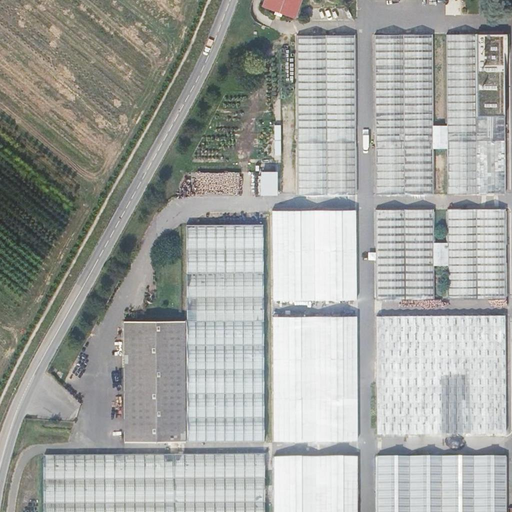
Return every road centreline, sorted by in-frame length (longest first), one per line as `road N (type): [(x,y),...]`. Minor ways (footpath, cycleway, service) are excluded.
road 1 (tertiary): [(0,467),(35,369),(200,74),(230,0)]
road 2 (track): [(0,380),(196,0)]
road 3 (track): [(0,103),(101,185)]
